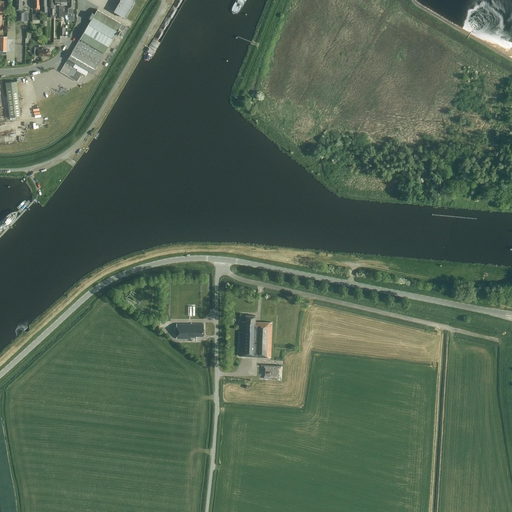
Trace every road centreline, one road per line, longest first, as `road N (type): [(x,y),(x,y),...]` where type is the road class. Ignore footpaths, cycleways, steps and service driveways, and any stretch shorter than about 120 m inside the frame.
road 1 (tertiary): [(511,316),(219,260)]
road 2 (tertiary): [(219,260),(167,261),(104,283),(0,374)]
road 3 (unclassified): [(0,171),(52,162),(80,142),(163,0)]
road 4 (unclassified): [(207,511),(219,260)]
road 5 (unclassified): [(80,0),(79,25),(49,67),(0,72)]
